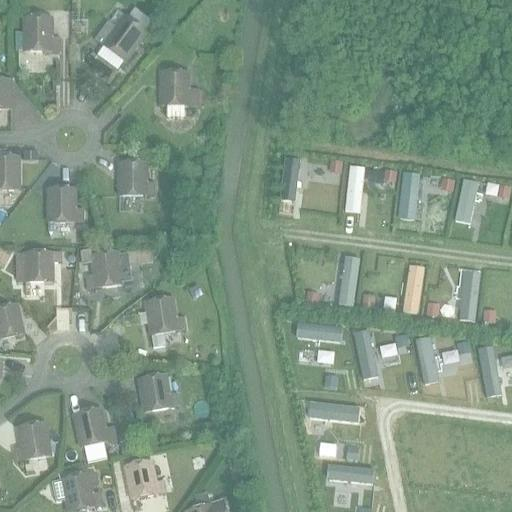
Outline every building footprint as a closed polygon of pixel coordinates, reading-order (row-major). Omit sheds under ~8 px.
[(108,24),(95,42),(103,48),(124,63),(146,34),(140,29),(147,21),(134,11),(127,20),(124,18),(118,13),(109,25),(108,24)] [(51,21),(24,21),(24,53),(51,53),(59,53),(59,39),(51,39),(51,21)] [(188,75),(161,75),(161,108),(167,108),(167,119),(184,119),(184,108),(188,108),(198,108),(198,91),(188,91),(188,75)] [(0,82),(0,111),(10,111),(11,83),(0,82)] [(36,154),(25,155),(25,164),(36,164),(36,154)] [(0,192),(19,192),(18,159),(0,159),(0,192)] [(300,162),(285,160),(279,202),(294,204),(300,162)] [(330,163),(329,174),(341,176),(342,164),(330,163)] [(146,165),(119,165),(119,198),(146,198),(154,198),(154,184),(146,184),(146,165)] [(364,170),(349,169),(345,213),(359,215),(364,170)] [(385,172),(384,181),(394,183),(396,174),(385,172)] [(420,177),(403,175),(398,221),(414,223),(420,177)] [(443,180),(441,191),(452,193),(454,182),(443,180)] [(470,227),(478,186),(463,183),(455,224),(470,227)] [(500,188),(498,197),(508,199),(510,190),(500,188)] [(75,192),(48,192),(48,224),(75,224),(82,224),(82,210),(75,210),(75,192)] [(94,277),(86,278),(88,291),(95,290),(122,287),(122,285),(132,284),(128,255),(118,256),(118,254),(91,258),(94,277)] [(25,258),(17,259),(17,285),(26,284),(52,284),(52,265),(62,265),(62,255),(52,255),(25,256),(25,258)] [(353,309),(359,261),(344,259),(338,307),(353,309)] [(418,316),(424,271),(409,269),(402,314),(418,316)] [(475,325),(481,276),(465,274),(459,323),(475,325)] [(197,286),(189,290),(194,300),(202,295),(197,286)] [(306,295),(305,306),(317,308),(318,296),(306,295)] [(364,298),(362,309),(373,311),(374,299),(364,298)] [(172,301),(146,305),(151,337),(177,333),(185,332),(183,318),(175,319),(172,301)] [(0,340),(23,335),(17,307),(0,311),(0,340)] [(428,307),(427,318),(437,320),(439,308),(428,307)] [(484,313),(484,324),(494,325),(495,313),(484,313)] [(341,345),(342,330),(297,325),(296,341),(341,345)] [(377,379),(368,333),(353,336),(363,382),(377,379)] [(405,337),(395,339),(397,348),(407,346),(405,337)] [(438,383),(430,339),(415,342),(424,386),(438,383)] [(467,344),(457,346),(459,355),(469,353),(467,344)] [(501,398),(492,349),(477,351),(486,400),(501,398)] [(165,378),(139,382),(144,414),(171,410),(178,409),(175,395),(168,396),(165,378)] [(326,379),(325,388),(335,389),(336,380),(326,379)] [(358,426),(359,410),(310,405),(309,421),(358,426)] [(100,412),(74,418),(81,450),(107,444),(116,442),(113,428),(104,430),(100,412)] [(213,424),(197,427),(200,438),(215,435),(213,424)] [(21,449),(14,450),(16,464),(24,463),(50,458),(44,426),(18,430),(21,449)] [(135,441),(120,444),(122,456),(137,452),(135,441)] [(468,482),(461,441),(446,444),(453,484),(468,482)] [(349,451),(348,461),(357,462),(358,451),(349,451)] [(151,464),(125,469),(131,501),(158,496),(166,494),(164,482),(155,484),(151,464)] [(372,487),(373,471),(327,467),(326,483),(372,487)] [(421,468),(410,470),(411,479),(423,476),(421,468)] [(62,483),(53,485),(57,503),(66,502),(67,511),(78,511),(94,509),(103,507),(100,494),(92,496),(90,486),(98,484),(96,475),(88,477),(62,482),(62,483)] [(488,477),(477,479),(479,487),(490,485),(488,477)] [(433,511),(430,493),(415,496),(418,511),(433,511)] [(198,511),(195,511),(225,511),(222,503),(211,507),(207,495),(194,499),(198,511)] [(499,511),(497,502),(482,505),(483,511),(499,511)]
